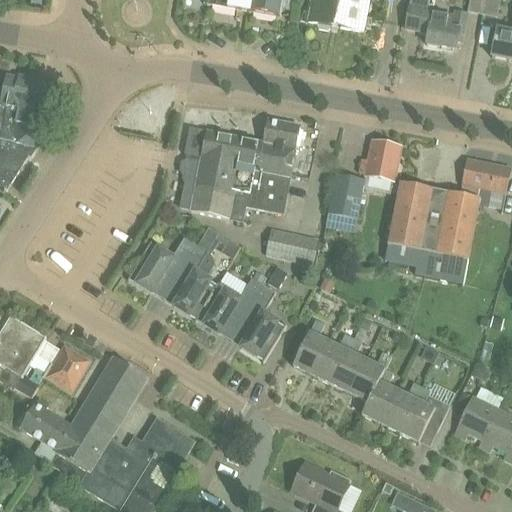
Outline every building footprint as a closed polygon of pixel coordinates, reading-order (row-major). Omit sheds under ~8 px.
[(207,0),(207,7),(243,14),(245,0),(207,0)] [(245,0),(243,14),(280,20),(283,0),(245,0)] [(355,32),(363,33),(368,0),(311,0),(307,23),(315,24),(315,26),(355,33),(355,32)] [(426,46),(456,51),(457,43),(463,44),(468,15),(454,12),(453,18),(428,13),(430,0),(412,0),(411,8),(410,8),(406,32),(428,36),(426,46)] [(470,0),(468,14),(483,17),(486,0),(470,0)] [(486,0),(483,17),(497,20),(501,0),(486,0)] [(492,58),(511,62),(511,26),(511,33),(497,31),(492,58)] [(411,33),(406,60),(419,62),(423,35),(411,33)] [(0,192),(5,196),(35,149),(45,151),(52,114),(54,114),(59,89),(20,81),(20,82),(8,80),(4,101),(0,100),(0,192)] [(229,222),(243,225),(246,210),(283,217),(301,130),(268,123),(264,146),(245,142),(229,222)] [(191,215),(229,222),(245,142),(191,131),(185,158),(188,161),(183,182),(185,186),(181,211),(191,213),(191,215)] [(366,180),(397,185),(404,150),(373,144),(369,164),(363,163),(361,177),(366,178),(366,180)] [(413,277),(464,287),(482,192),(506,196),(511,170),(468,162),(461,197),(401,186),(390,247),(387,265),(414,270),(413,277)] [(326,230),(355,235),(357,222),(358,222),(366,182),(335,176),(327,216),(328,217),(326,230)] [(266,260),(312,270),(319,242),(272,232),(266,260)] [(165,275),(176,282),(197,247),(185,240),(173,260),(152,247),(153,245),(152,244),(129,282),(130,283),(130,282),(153,295),(165,275)] [(233,260),(240,249),(229,242),(222,253),(233,260)] [(175,308),(197,322),(198,322),(219,288),(207,280),(215,267),(211,258),(208,256),(209,254),(197,247),(176,282),(187,288),(175,308)] [(375,258),(369,263),(375,271),(381,266),(375,258)] [(277,292),(287,276),(278,271),(268,287),(277,292)] [(257,273),(253,281),(262,287),(267,279),(257,273)] [(320,291),(330,296),(335,284),(325,279),(320,289),(320,291)] [(233,316),(244,323),(265,288),(262,287),(253,281),(240,300),(219,288),(198,322),(220,336),(233,316)] [(263,364),(264,365),(287,327),(286,327),(285,328),(264,315),(276,295),(265,288),(244,323),(254,329),(242,349),(264,363),(263,364)] [(20,380),(22,381),(47,341),(11,319),(0,336),(0,369),(5,373),(6,371),(20,380)] [(360,330),(368,334),(373,324),(365,320),(360,330)] [(490,330),(499,332),(502,323),(493,320),(490,330)] [(480,328),(487,330),(489,323),(482,321),(480,328)] [(294,369),(313,378),(330,344),(320,340),(326,328),(316,324),(294,369)] [(398,346),(402,338),(395,335),(391,342),(398,346)] [(313,378),(332,387),(355,341),(346,337),(340,350),(330,345),(313,378)] [(332,387),(351,397),(367,363),(357,358),(363,345),(355,341),(332,387)] [(478,366),(486,369),(493,346),(485,343),(478,366)] [(45,344),(36,358),(49,366),(50,363),(52,364),(59,353),(45,344)] [(434,368),(439,356),(426,350),(420,361),(434,368)] [(44,378),(71,394),(88,366),(65,352),(56,368),(52,366),(44,378)] [(368,405),(369,405),(385,372),(386,372),(392,359),(384,355),(378,368),(367,363),(351,397),(368,405)] [(78,489),(89,495),(119,446),(111,441),(148,380),(124,366),(115,360),(72,430),(57,454),(50,467),(80,486),(78,489)] [(472,378),(486,384),(490,377),(475,370),(472,378)] [(363,418),(382,427),(399,393),(388,388),(394,376),(386,372),(385,372),(369,405),(363,418)] [(37,390),(22,381),(20,380),(14,390),(31,401),(37,390)] [(382,427),(401,436),(423,390),(414,386),(408,398),(399,393),(382,427)] [(482,399),(504,410),(509,400),(487,389),(482,399)] [(401,436),(429,450),(449,409),(429,399),(431,394),(423,390),(401,436)] [(472,401),(462,396),(455,411),(465,415),(472,401)] [(482,443),(498,412),(473,400),(472,401),(465,415),(454,438),(465,444),(468,437),(482,443)] [(20,431),(57,454),(72,430),(46,414),(49,407),(39,401),(20,431)] [(507,455),(511,444),(511,418),(498,412),(482,443),(479,450),(490,456),(493,449),(507,455)] [(89,495),(115,511),(157,511),(181,473),(179,472),(195,445),(157,422),(142,445),(134,440),(127,452),(119,446),(89,495)] [(312,511),(343,511),(346,506),(342,503),(351,483),(331,474),(329,478),(306,467),(292,495),(315,506),(312,511)] [(394,490),(386,486),(382,493),(390,497),(394,490)] [(391,508),(399,511),(413,511),(417,504),(398,495),(391,508)]
